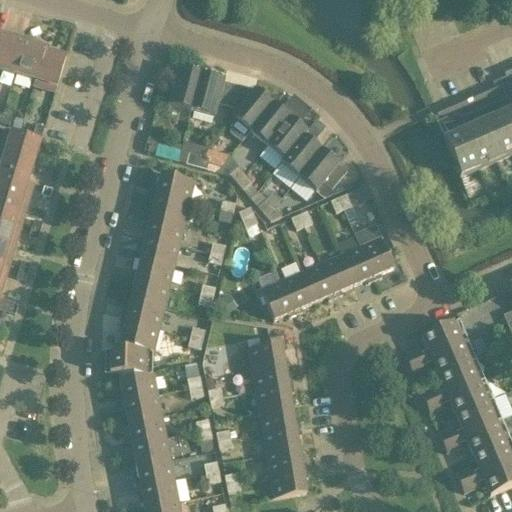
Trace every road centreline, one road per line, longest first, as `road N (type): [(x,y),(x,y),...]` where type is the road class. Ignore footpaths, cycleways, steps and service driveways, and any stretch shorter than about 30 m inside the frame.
road 1 (residential): [(372,511),(353,463),(343,369),(367,343),(415,324),(424,304),(390,189),(364,142),(326,101),(243,56),(148,32)]
road 2 (residential): [(87,508),(73,361),(148,32)]
